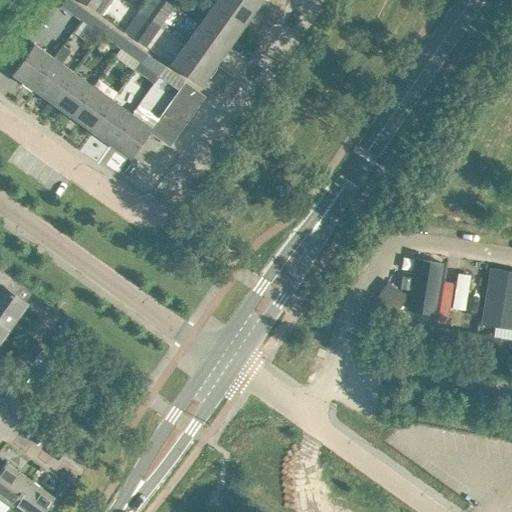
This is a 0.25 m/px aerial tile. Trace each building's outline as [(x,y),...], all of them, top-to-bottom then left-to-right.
[(87,11),(71,0),(63,0),(60,6),(81,20),(87,11)] [(108,0),(81,0),(99,13),(108,0)] [(147,17),(159,0),(147,0),(139,12),(147,17)] [(242,26),(256,6),(247,0),(216,0),(213,5),(242,26)] [(160,27),(174,7),(166,1),(152,21),(160,27)] [(228,46),(242,26),(213,5),(199,25),(228,46)] [(106,25),(87,11),(81,20),(99,34),(106,25)] [(132,37),(147,17),(139,12),(125,32),(132,37)] [(145,47),(160,27),(152,21),(137,41),(145,47)] [(125,39),(106,25),(99,34),(119,48),(125,39)] [(214,65),(228,46),(199,25),(185,45),(214,65)] [(134,69),(145,53),(125,39),(119,48),(114,55),(134,69)] [(32,88),(54,58),(33,43),(12,73),(22,80),(21,82),(31,89),(32,88)] [(216,67),(214,65),(185,45),(171,64),(200,85),(208,75),(209,76),(216,67)] [(51,101),(72,71),(61,63),(70,51),(62,46),(54,58),(32,88),(51,101)] [(158,76),(165,67),(145,53),(134,69),(153,83),(158,76)] [(185,81),(165,67),(158,76),(178,90),(185,81)] [(71,115),(92,86),(72,71),(51,101),(71,115)] [(205,96),(189,84),(185,81),(178,90),(177,91),(198,106),(205,96)] [(91,129),(112,100),(92,86),(71,115),(91,129)] [(198,106),(177,91),(170,101),(191,116),(198,106)] [(110,143),(131,114),(112,100),(91,129),(110,143)] [(191,116),(170,101),(163,111),(184,126),(191,116)] [(130,157),(149,131),(151,128),(141,120),(145,114),(136,107),(131,114),(110,143),(130,157)] [(184,126),(163,111),(156,121),(177,136),(184,126)] [(177,136),(156,121),(151,128),(149,131),(169,146),(177,136)] [(414,258),(411,278),(401,276),(400,288),(410,289),(407,309),(435,313),(442,262),(414,258)] [(11,292),(18,282),(0,268),(0,284),(0,319),(9,326),(26,302),(11,292)] [(511,271),(491,268),(483,324),(511,328),(511,271)] [(434,326),(412,316),(407,325),(429,335),(430,335),(434,326)] [(0,338),(9,326),(0,319),(0,338)] [(498,346),(500,337),(475,333),(473,342),(498,346)] [(0,470),(0,496),(11,504),(29,479),(6,462),(0,470)] [(29,479),(11,504),(5,511),(41,511),(53,496),(29,479)]
